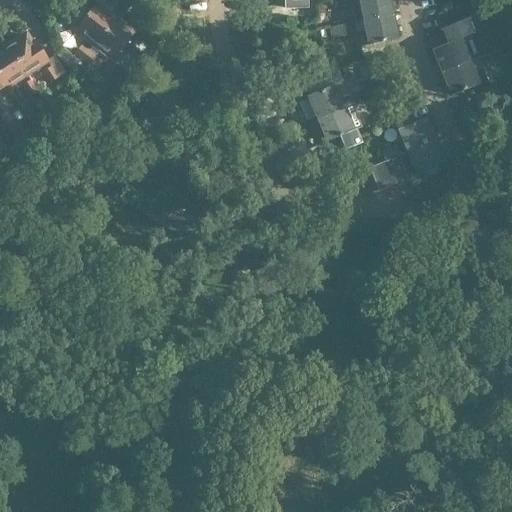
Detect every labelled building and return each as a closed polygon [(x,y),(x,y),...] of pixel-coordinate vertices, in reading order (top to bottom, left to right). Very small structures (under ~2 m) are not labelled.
[(350,0),(355,22),(393,14),(390,0),(350,0)] [(76,29),(94,43),(114,18),(96,4),(76,29)] [(393,14),(355,22),(355,23),(352,23),(354,33),(364,30),(367,44),(397,38),(393,14)] [(114,18),(94,43),(111,58),(132,33),(114,18)] [(345,24),(330,27),(332,37),(347,34),(345,24)] [(444,29),(428,34),(431,47),(448,42),(444,29)] [(5,47),(23,74),(46,59),(34,42),(30,44),(24,35),(5,47)] [(435,48),(444,71),(472,60),(463,37),(435,48)] [(486,44),(490,54),(504,49),(500,38),(486,44)] [(73,55),(80,60),(89,50),(82,44),(73,55)] [(0,50),(0,78),(5,86),(23,74),(5,47),(0,50)] [(89,50),(80,60),(90,68),(96,61),(93,59),(96,55),(89,50)] [(65,73),(54,56),(46,61),(50,67),(41,72),(49,83),(65,73)] [(472,60),(444,71),(453,94),(465,90),(469,100),(493,90),(487,76),(484,66),(476,69),(472,60)] [(37,92),(30,80),(21,86),(29,98),(37,92)] [(307,95),(316,118),(352,103),(349,94),(341,98),(335,83),(307,95)] [(359,89),(364,101),(379,95),(374,83),(359,89)] [(352,103),(316,118),(326,141),(336,136),(342,151),(362,143),(356,128),(361,126),(352,103)] [(398,128),(407,151),(435,139),(426,116),(413,121),(409,112),(390,120),(394,130),(398,128)] [(398,154),(399,156),(407,177),(423,171),(424,174),(428,175),(437,172),(439,168),(438,165),(444,163),(435,139),(407,151),(398,154)] [(399,156),(398,154),(395,145),(380,151),(384,160),(385,161),(388,161),(399,156)] [(385,161),(384,160),(369,166),(378,189),(396,182),(388,161),(385,161)]
